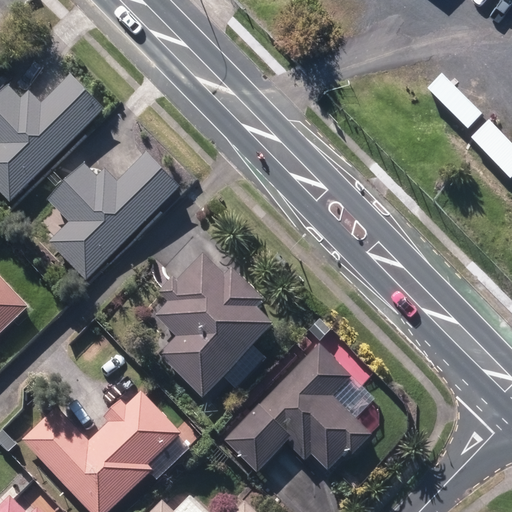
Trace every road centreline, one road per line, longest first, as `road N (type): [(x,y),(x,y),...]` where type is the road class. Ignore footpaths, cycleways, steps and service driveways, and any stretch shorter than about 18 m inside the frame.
road 1 (secondary): [(511,388),(129,0)]
road 2 (residential): [(416,511),(511,413)]
